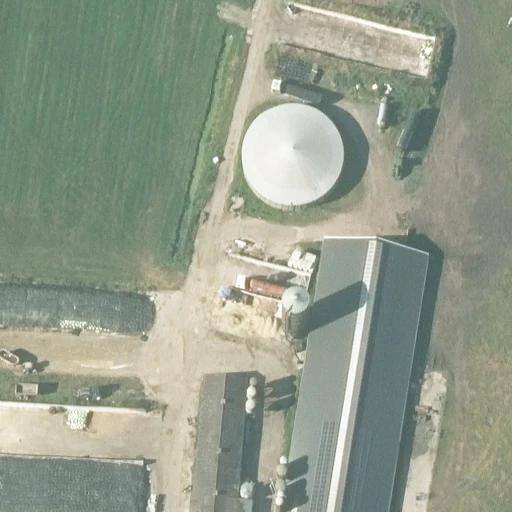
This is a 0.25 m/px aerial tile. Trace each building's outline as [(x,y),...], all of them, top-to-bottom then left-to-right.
[(285,9),(284,21),(307,23),(308,11),(285,9)] [(343,173),(344,163),(343,153),(340,143),(335,135),(329,127),(321,121),(313,116),(303,113),(293,112),(283,113),(274,116),(265,121),(257,127),(251,135),(246,143),(243,153),(242,163),(243,173),(246,182),(251,191),(257,199),(265,205),(274,210),(283,212),(293,213),(303,212),(313,210),(321,205),(329,199),(335,191),(340,182),(343,173)] [(428,145),(395,137),(386,172),(419,180),(428,145)] [(325,246),(283,511),(384,511),(424,261),(325,246)] [(283,281),(266,296),(282,314),(299,299),(283,281)] [(297,314),(295,314),(294,314),(291,314),(289,315),(288,316),(286,317),(285,318),(283,320),(282,321),(282,324),(281,325),(281,326),(281,329),(281,330),(282,332),(282,334),(284,336),(286,338),(287,339),(289,340),(291,341),(293,341),(294,342),(296,341),(297,341),(299,341),(301,340),(302,339),(304,338),(305,337),(307,335),(307,334),(308,332),(309,330),(309,329),(309,327),(309,325),(308,324),(308,323),(307,321),(306,319),(305,317),(303,316),(302,315),(299,314),(297,314)] [(57,342),(57,387),(135,388),(136,343),(57,342)] [(19,346),(6,344),(1,370),(15,372),(19,346)] [(236,504),(246,383),(203,379),(191,511),(250,511),(251,505),(236,504)] [(432,511),(448,405),(415,401),(398,511),(432,511)] [(0,436),(59,438),(59,420),(87,421),(87,431),(119,432),(120,407),(0,403),(0,436)]
